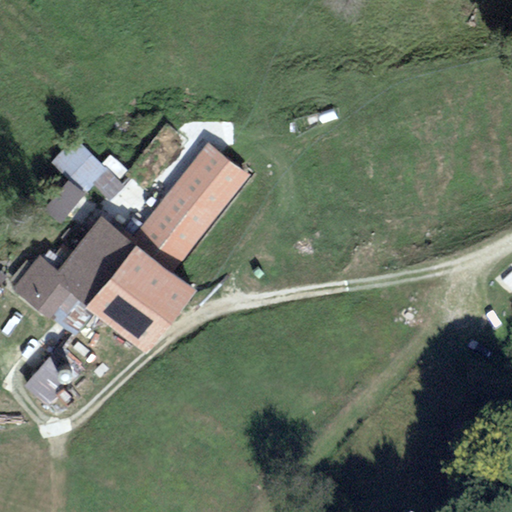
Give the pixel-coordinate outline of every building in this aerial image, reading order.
[(171,126),(159,145),(177,156),(189,137),(171,126)] [(102,160),(73,135),(50,161),(67,175),(41,204),(59,220),(93,181),(110,196),(124,180),(120,176),(126,169),(108,153),(102,160)] [(250,170),(208,139),(137,232),(179,265),(250,170)] [(50,316),(72,288),(145,345),(196,279),(179,265),(137,232),(135,236),(100,208),(57,263),(40,250),(11,286),(50,316)] [(76,373),(50,350),(21,382),(47,406),(76,373)]
